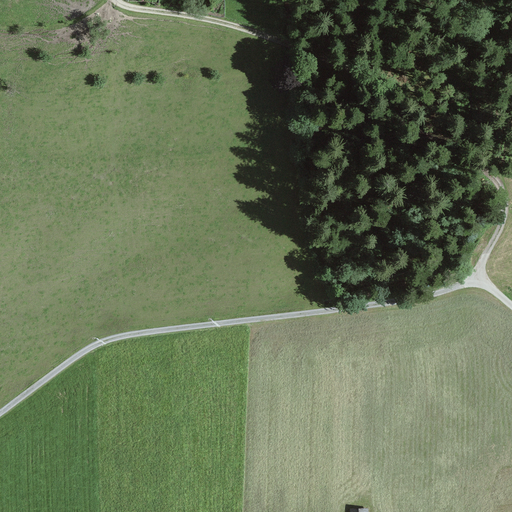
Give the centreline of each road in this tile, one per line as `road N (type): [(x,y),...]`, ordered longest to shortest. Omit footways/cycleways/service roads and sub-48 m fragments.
road 1 (track): [(479,277),(502,222),(503,193),(487,171),(412,126),(370,77),(241,27),(116,0)]
road 2 (track): [(0,414),(91,345),(398,302),(479,277)]
